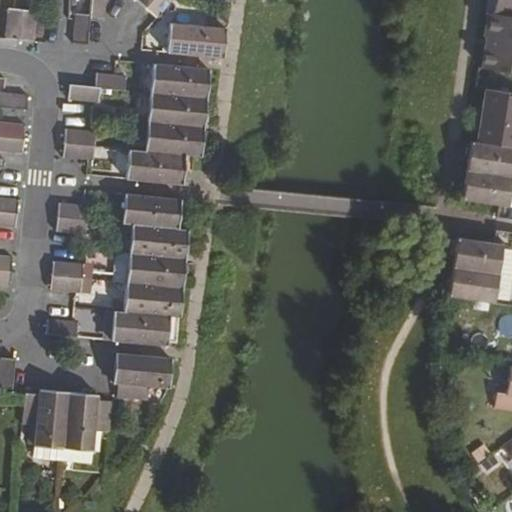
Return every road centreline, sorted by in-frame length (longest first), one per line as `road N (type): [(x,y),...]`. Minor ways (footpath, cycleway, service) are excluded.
road 1 (residential): [(0,336),(17,328),(31,300),(45,111),(39,76),(0,58)]
road 2 (unknown): [(39,76),(100,50),(144,14)]
